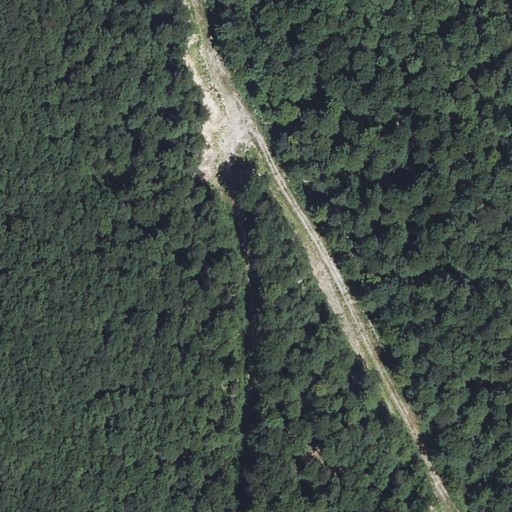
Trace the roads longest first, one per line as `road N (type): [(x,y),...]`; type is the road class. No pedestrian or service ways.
road 1 (track): [(206,0),(257,152),(462,511)]
road 2 (track): [(247,128),(235,171),(254,314),(244,422),(247,511)]
